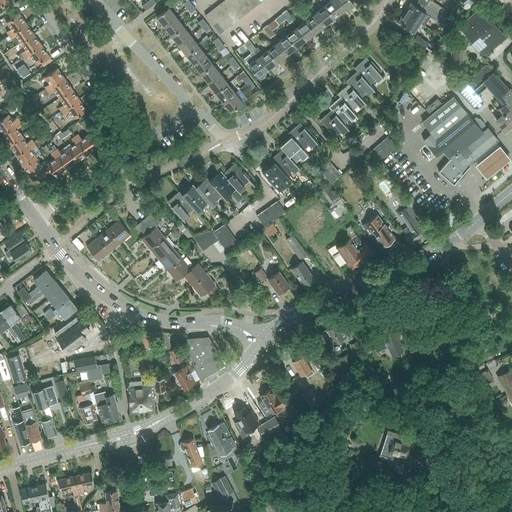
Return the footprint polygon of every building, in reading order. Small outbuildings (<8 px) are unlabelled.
[(224,0),(223,0),(219,3),(227,13),(232,10),(224,0)] [(232,0),(224,0),(232,10),(237,6),(232,0)] [(247,0),(245,0),(242,3),(249,12),(254,8),(247,0)] [(259,0),(247,0),(254,8),(262,2),(259,0)] [(332,0),(325,6),(334,18),(344,10),(336,0),(332,0)] [(336,0),(344,10),(354,3),(351,0),(336,0)] [(151,7),(147,2),(142,6),(146,10),(151,7)] [(241,2),(237,6),(244,16),(249,12),(242,3),(241,2)] [(219,3),(214,7),(222,17),(227,13),(219,3)] [(407,7),(404,12),(420,23),(424,25),(430,17),(430,16),(421,10),(411,3),(408,8),(407,7)] [(191,4),(187,8),(191,13),(196,9),(191,4)] [(425,4),(421,10),(430,16),(430,17),(441,25),(445,18),(425,4)] [(458,4),(453,11),(459,15),(464,8),(458,4)] [(156,16),(164,25),(176,16),(168,6),(156,16)] [(237,6),(232,10),(239,20),(244,16),(237,6)] [(316,13),(325,25),(334,18),(325,6),(316,13)] [(482,6),(459,26),(485,57),(508,37),(482,6)] [(214,7),(209,11),(217,21),(222,17),(214,7)] [(232,10),(227,13),(235,23),(239,20),(232,10)] [(205,14),(212,24),(217,21),(209,11),(205,14)] [(420,23),(404,12),(401,17),(402,17),(399,21),(414,32),(420,23)] [(7,32),(9,35),(26,23),(19,13),(7,21),(12,28),(7,32)] [(227,13),(222,17),(230,27),(235,23),(227,13)] [(316,13),(306,20),(315,32),(325,25),(316,13)] [(164,25),(171,35),(183,26),(176,16),(164,25)] [(222,17),(217,21),(225,31),(230,27),(222,17)] [(198,23),(202,27),(206,23),(203,19),(198,23)] [(297,28),(306,40),(315,32),(306,20),(297,28)] [(217,21),(212,24),(220,34),(225,31),(217,21)] [(16,35),(21,42),(33,34),(26,23),(9,35),(11,38),(16,35)] [(206,23),(202,27),(206,32),(210,28),(206,23)] [(263,28),(266,32),(269,30),(270,32),(272,30),(268,24),(263,28)] [(171,35),(178,45),(191,35),(183,26),(171,35)] [(287,35),(296,47),(306,40),(297,28),(287,35)] [(269,30),(266,32),(270,38),(275,34),(272,30),(270,32),(269,30)] [(21,52),(24,56),(41,44),(33,34),(21,42),(26,49),(21,52)] [(178,45),(186,54),(198,45),(191,35),(178,45)] [(277,42),(287,54),(296,47),(287,35),(277,42)] [(414,41),(425,48),(429,43),(417,35),(414,41)] [(213,42),(217,47),(222,43),(218,38),(213,42)] [(451,65),(465,66),(467,41),(453,40),(451,65)] [(268,50),(277,62),(287,54),(277,42),(268,50)] [(222,43),(217,47),(220,51),(225,47),(222,43)] [(41,44),(24,56),(26,59),(31,56),(36,63),(48,55),(41,44)] [(186,54),(193,64),(205,54),(198,45),(186,54)] [(259,57),(258,57),(267,69),(277,62),(268,50),(263,53),(258,47),(256,48),(253,45),(250,47),(249,45),(247,47),(251,52),(256,49),(254,51),(259,57)] [(267,69),(258,57),(259,57),(254,51),(256,49),(251,52),(251,53),(250,54),(254,60),(249,64),(257,76),(258,76),(259,77),(261,78),(264,75),(265,73),(264,72),(267,69)] [(193,64),(201,73),(213,64),(205,54),(193,64)] [(229,66),(230,65),(236,61),(232,57),(226,62),(229,66)] [(244,58),(241,60),(254,78),(257,76),(249,64),(244,58)] [(366,58),(354,68),(357,71),(369,84),(375,79),(377,81),(382,77),(383,78),(383,77),(380,74),(379,73),(375,67),(366,58)] [(236,61),(230,65),(235,70),(240,66),(236,61)] [(201,73),(208,83),(220,73),(213,64),(201,73)] [(22,65),(16,69),(23,78),(28,75),(22,65)] [(483,80),(499,97),(509,89),(508,89),(509,89),(494,72),(495,70),(491,66),(487,65),(485,65),(467,81),(463,76),(453,85),(458,90),(464,97),(473,107),(477,108),(483,102),(483,98),(473,88),(483,80)] [(45,87),(47,90),(64,78),(57,67),(45,76),(50,83),(45,87)] [(346,81),(349,84),(360,97),(366,92),(368,94),(374,90),(374,91),(375,90),(372,87),(369,84),(357,71),(346,81)] [(208,83),(215,92),(228,83),(220,73),(208,83)] [(55,90),(59,97),(72,88),(64,78),(47,90),(44,92),(46,96),(55,90)] [(250,80),(246,84),(250,89),(254,85),(250,80)] [(215,92),(223,102),(235,92),(228,83),(215,92)] [(337,94),(340,97),(352,110),(358,105),(360,107),(365,103),(366,103),(363,100),(363,101),(360,97),(349,84),(337,94)] [(60,107),(62,111),(79,99),(72,88),(59,97),(64,104),(60,107)] [(509,89),(499,97),(504,103),(498,108),(502,114),(495,119),(505,131),(511,124),(511,90),(510,88),(509,89),(508,89),(509,89)] [(235,92),(223,102),(230,111),(242,102),(235,92)] [(423,139),(427,145),(436,156),(440,154),(443,151),(448,157),(449,157),(450,158),(439,171),(454,184),(455,183),(458,181),(461,179),(463,176),(466,173),(467,170),(469,167),(468,167),(472,164),(468,160),(473,157),(474,159),(496,141),(487,129),(483,132),(453,95),(429,116),(422,121),(431,132),(426,137),(423,139)] [(329,107),(331,110),(343,123),(349,118),(351,120),(356,116),(357,116),(358,116),(355,113),(354,113),(352,110),(340,97),(329,107)] [(425,108),(430,113),(441,103),(437,98),(425,108)] [(79,99),(62,111),(64,114),(69,111),(74,118),(86,109),(79,99)] [(340,142),(335,135),(340,130),(343,133),(348,129),(349,129),(346,126),(345,126),(343,123),(331,110),(320,120),(328,130),(327,131),(331,136),(333,135),(334,136),(340,142)] [(0,119),(0,128),(3,133),(20,122),(17,119),(13,122),(8,114),(0,119)] [(85,118),(80,123),(88,133),(93,129),(85,118)] [(3,133),(10,144),(22,136),(17,129),(22,125),(20,122),(3,133)] [(288,133),(291,136),(302,149),(308,144),(311,147),(316,142),(317,142),(314,139),(313,138),(314,137),(305,126),(304,127),(300,123),(288,133)] [(68,129),(62,133),(64,137),(71,133),(68,129)] [(78,135),(75,137),(86,154),(97,147),(89,134),(81,140),(78,135)] [(22,136),(10,144),(17,154),(34,143),(31,139),(28,141),(26,143),(22,136)] [(280,146),(282,149),(294,162),(300,156),(302,159),(308,155),(309,155),(306,152),(305,152),(302,149),(291,136),(280,146)] [(388,136),(383,140),(392,151),(397,146),(388,136)] [(71,139),(72,141),(75,145),(68,149),(76,161),(86,154),(75,137),(71,139)] [(383,140),(378,144),(387,155),(392,151),(383,140)] [(34,143),(17,154),(25,166),(37,158),(31,150),(36,146),(34,143)] [(378,144),(373,148),(383,159),(387,155),(378,144)] [(485,177),(486,178),(511,158),(510,157),(503,148),(500,144),(475,165),(478,168),(485,177)] [(57,150),(54,152),(66,168),(76,161),(68,149),(66,146),(59,151),(57,149),(57,150)] [(383,159),(373,148),(369,152),(378,163),(383,159)] [(271,159),(274,162),(285,175),(291,169),(294,173),(299,168),(300,168),(297,164),(296,165),(294,162),(282,149),(271,159)] [(54,159),(47,164),(52,170),(55,176),(66,168),(54,152),(51,154),(54,159)] [(37,158),(25,166),(31,175),(34,173),(38,179),(52,170),(47,164),(45,161),(40,164),(37,158)] [(319,170),(323,174),(333,165),(329,160),(319,170)] [(283,194),(280,191),(285,185),(290,181),(291,181),(288,177),(288,178),(285,175),(274,162),(262,172),(270,182),(269,183),(274,188),(275,187),(276,188),(282,194),(283,194)] [(223,173),(235,186),(240,193),(241,192),(240,192),(245,187),(243,185),(249,180),(254,186),(255,185),(248,178),(249,177),(244,172),(243,173),(235,163),(223,173)] [(323,174),(327,179),(337,170),(333,165),(323,174)] [(337,170),(327,179),(331,184),(341,175),(337,170)] [(221,171),(209,180),(220,193),(223,196),(226,200),(227,199),(226,199),(231,194),(229,191),(235,186),(223,173),(221,171)] [(355,175),(350,178),(355,185),(360,181),(359,180),(355,175)] [(195,187),(206,200),(209,204),(209,203),(212,207),(213,206),(212,206),(217,201),(215,198),(220,193),(209,180),(206,177),(195,187)] [(329,182),(320,189),(331,204),(327,207),(335,219),(343,213),(349,210),(340,198),(329,182)] [(181,194),(192,207),(195,210),(199,214),(199,213),(198,213),(203,208),(201,205),(206,200),(195,187),(192,185),(181,194)] [(391,193),(401,205),(408,199),(399,187),(391,193)] [(181,217),(185,221),(185,220),(184,220),(190,215),(187,212),(192,207),(181,194),(178,191),(167,201),(175,211),(174,212),(179,217),(180,216),(181,217)] [(277,201),(272,205),(279,216),(285,212),(277,201)] [(272,205),(266,209),(274,219),(279,216),(272,205)] [(425,233),(413,216),(417,213),(411,205),(398,214),(407,226),(401,230),(410,243),(425,233)] [(266,209),(261,212),(269,223),(274,219),(266,209)] [(154,227),(155,227),(160,222),(152,212),(146,217),(154,227)] [(269,223),(261,212),(257,216),(264,226),(269,223)] [(377,214),(366,222),(362,225),(366,231),(365,232),(378,250),(384,245),(387,246),(390,244),(390,241),(394,238),(377,214)] [(141,238),(150,249),(164,237),(155,227),(154,227),(146,217),(141,221),(150,231),(145,235),(141,238)] [(118,220),(108,229),(120,244),(130,235),(118,220)] [(137,225),(145,235),(150,231),(141,221),(137,225)] [(177,225),(182,230),(186,227),(181,222),(177,225)] [(277,230),(272,223),(264,228),(269,235),(277,230)] [(214,232),(217,236),(228,229),(225,224),(214,232)] [(186,227),(182,230),(188,237),(193,235),(186,227)] [(108,229),(97,238),(109,252),(120,244),(108,229)] [(217,236),(221,242),(232,234),(228,229),(217,236)] [(211,230),(205,232),(213,243),(218,240),(211,230)] [(363,244),(361,241),(353,230),(343,237),(346,241),(337,247),(335,245),(328,250),(340,266),(347,261),(350,266),(353,267),(360,262),(364,262),(367,260),(368,256),(371,254),(372,250),(366,242),(363,244)] [(205,232),(199,234),(208,247),(213,243),(205,232)] [(5,242),(10,249),(5,252),(8,257),(13,254),(18,261),(32,252),(19,233),(5,242)] [(208,247),(199,234),(193,236),(203,250),(208,247)] [(221,242),(224,247),(235,239),(232,234),(221,242)] [(292,234),(286,239),(300,259),(307,254),(292,234)] [(256,236),(250,240),(254,246),(260,241),(256,236)] [(76,237),(72,241),(76,245),(80,242),(76,237)] [(150,249),(159,259),(173,248),(164,237),(150,249)] [(109,252),(97,238),(87,246),(99,261),(109,252)] [(235,239),(224,247),(228,252),(239,244),(235,239)] [(228,255),(231,259),(248,246),(245,243),(240,247),(234,252),(233,252),(228,255)] [(159,259),(167,270),(181,258),(173,248),(159,259)] [(176,280),(183,275),(190,269),(181,258),(167,270),(176,280)] [(302,260),(291,268),(304,287),(316,279),(302,260)] [(183,275),(192,285),(206,274),(197,263),(190,269),(183,275)] [(255,272),(262,281),(267,277),(261,268),(255,272)] [(41,289),(54,279),(46,269),(34,279),(39,286),(28,294),(23,288),(18,292),(26,301),(41,289)] [(268,279),(278,293),(289,286),(279,271),(268,279)] [(206,274),(192,285),(201,296),(207,292),(211,297),(219,290),(215,285),(215,284),(206,274)] [(44,292),(49,298),(61,288),(54,279),(41,289),(26,301),(27,300),(30,304),(44,292)] [(49,298),(57,308),(69,298),(61,288),(49,298)] [(69,298),(57,308),(53,311),(61,320),(77,307),(69,298)] [(4,309),(1,311),(10,324),(13,328),(16,332),(21,340),(22,341),(26,338),(23,333),(14,321),(20,317),(20,316),(11,304),(9,305),(8,303),(6,303),(3,305),(3,307),(4,309)] [(50,307),(44,313),(46,316),(53,311),(50,307)] [(1,311),(0,311),(0,331),(6,327),(10,324),(1,311)] [(20,316),(20,317),(25,324),(33,319),(32,317),(31,317),(27,311),(20,316)] [(63,333),(58,338),(65,347),(71,343),(75,347),(86,338),(81,331),(87,326),(81,319),(78,321),(75,317),(60,329),(63,333)] [(342,329),(337,322),(333,325),(331,324),(327,327),(326,328),(327,329),(323,331),(323,333),(325,336),(327,337),(330,335),(335,343),(347,336),(342,328),(342,329)] [(10,324),(6,327),(8,329),(18,343),(21,340),(16,332),(13,328),(10,324)] [(383,335),(372,340),(377,351),(388,346),(392,355),(400,352),(404,360),(407,359),(412,357),(406,343),(401,345),(392,327),(382,331),(383,335)] [(427,337),(432,349),(448,342),(442,330),(427,337)] [(140,331),(146,349),(157,345),(153,331),(140,331)] [(409,337),(414,347),(423,343),(419,333),(409,337)] [(171,348),(166,335),(158,338),(163,351),(171,348)] [(196,370),(201,379),(218,369),(216,365),(223,361),(209,337),(201,342),(199,338),(187,340),(196,370)] [(349,352),(339,358),(346,368),(342,371),(350,384),(358,361),(364,347),(360,340),(350,346),(351,347),(350,349),(352,351),(354,351),(350,354),(349,352)] [(165,353),(171,365),(183,359),(177,347),(165,353)] [(18,355),(7,358),(14,381),(25,377),(18,355)] [(95,355),(74,360),(77,371),(79,370),(86,369),(97,366),(97,365),(97,364),(95,355)] [(304,372),(307,377),(313,373),(303,355),(292,361),(300,375),(304,372)] [(97,366),(86,369),(88,377),(102,374),(101,373),(109,372),(107,362),(97,364),(97,365),(97,366)] [(181,369),(175,373),(180,381),(176,383),(180,389),(184,387),(185,388),(196,382),(189,371),(191,370),(187,365),(184,367),(183,365),(179,367),(181,369)] [(82,382),(78,383),(79,386),(82,395),(83,394),(86,404),(80,406),(84,423),(86,422),(88,423),(91,422),(92,420),(94,420),(93,419),(97,418),(93,404),(89,393),(92,392),(89,383),(88,380),(88,377),(86,369),(79,370),(82,382)] [(488,369),(479,373),(484,384),(493,380),(488,369)] [(499,377),(511,400),(511,372),(511,371),(499,377)] [(128,386),(128,388),(130,414),(155,411),(152,387),(155,386),(156,393),(165,392),(164,380),(161,380),(160,377),(155,378),(155,381),(145,382),(144,386),(143,386),(142,384),(141,381),(129,382),(129,386),(128,386)] [(55,382),(63,407),(70,405),(68,400),(70,399),(64,379),(55,382)] [(13,387),(17,399),(31,395),(27,383),(13,387)] [(32,392),(37,408),(35,409),(39,424),(42,423),(46,436),(56,433),(52,417),(47,418),(44,407),(50,405),(58,402),(53,385),(44,388),(32,392)] [(261,396),(272,413),(285,405),(278,394),(276,396),(271,389),(269,390),(268,390),(266,391),(266,392),(261,396)] [(311,390),(303,395),(312,408),(320,403),(311,390)] [(105,391),(94,394),(97,404),(102,421),(119,417),(113,394),(106,396),(105,391)] [(351,401),(346,417),(356,420),(361,405),(351,401)] [(238,410),(234,413),(239,422),(236,424),(243,436),(253,430),(252,428),(259,424),(251,409),(247,411),(244,406),(238,410)] [(13,409),(17,422),(14,423),(20,444),(30,441),(19,407),(13,409)] [(21,412),(24,421),(30,440),(41,437),(35,420),(36,420),(35,417),(34,417),(32,408),(21,412)] [(388,411),(385,419),(401,425),(404,417),(388,411)] [(274,417),(267,421),(273,431),(281,427),(280,426),(275,417),(275,416),(274,417)] [(273,431),(267,421),(257,427),(263,438),(273,431)] [(207,434),(213,446),(215,445),(220,455),(232,449),(231,448),(236,446),(224,422),(208,430),(210,433),(207,434)] [(388,432),(379,457),(396,463),(398,457),(399,455),(405,456),(406,454),(407,455),(409,449),(408,448),(410,440),(396,435),(388,432)] [(185,450),(186,450),(190,461),(188,462),(192,472),(200,469),(199,468),(203,466),(202,464),(203,463),(201,456),(205,456),(203,446),(197,447),(193,438),(183,442),(182,443),(181,444),(181,446),(181,449),(183,450),(185,450)] [(382,480),(389,482),(393,472),(386,469),(382,480)] [(91,472),(75,476),(79,494),(84,493),(82,485),(94,483),(91,472)] [(160,473),(161,481),(172,479),(171,472),(160,473)] [(219,478),(212,482),(222,500),(229,495),(234,492),(225,475),(220,478),(219,478)] [(79,494),(75,476),(58,479),(61,490),(72,488),(73,495),(79,494)] [(46,483),(37,485),(40,499),(38,499),(40,507),(40,511),(51,511),(50,505),(55,504),(53,497),(50,497),(49,497),(46,483)] [(33,486),(20,489),(23,503),(36,500),(38,499),(40,499),(37,485),(33,486)] [(180,492),(186,506),(197,502),(195,497),(198,496),(196,492),(194,493),(192,487),(180,492)] [(99,504),(100,509),(119,507),(117,490),(106,492),(107,503),(99,504)] [(170,511),(173,510),(173,508),(180,507),(179,500),(178,500),(177,493),(166,495),(167,501),(156,503),(157,511),(170,511)] [(80,499),(79,495),(72,496),(74,504),(70,505),(71,511),(73,511),(82,510),(80,499)]
